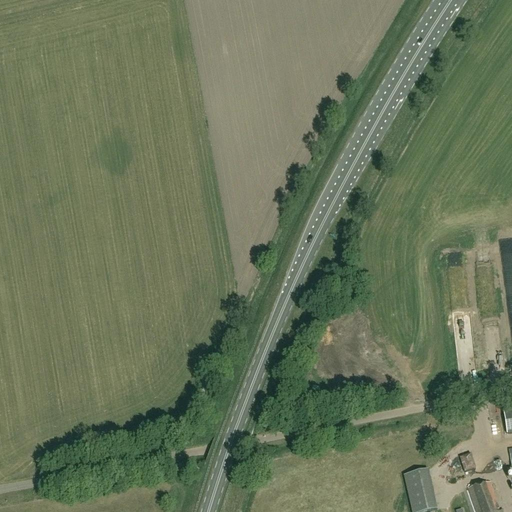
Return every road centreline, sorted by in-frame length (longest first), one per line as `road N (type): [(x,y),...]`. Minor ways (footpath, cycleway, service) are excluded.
road 1 (primary): [(211,511),(297,278),(451,0)]
road 2 (track): [(237,251),(214,346),(174,413),(42,461),(14,486)]
road 3 (unclassified): [(204,451),(511,391)]
road 4 (unclassified): [(204,451),(0,488)]
